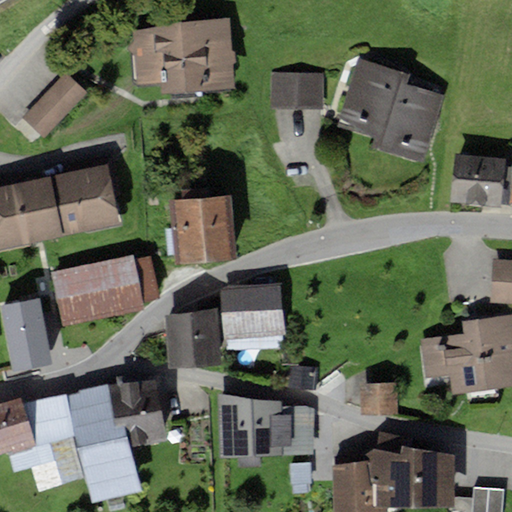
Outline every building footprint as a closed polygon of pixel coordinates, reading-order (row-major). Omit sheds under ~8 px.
[(181,22),(135,32),(135,44),(128,49),(135,55),(136,84),(161,82),(163,94),(235,88),(229,19),(181,22)] [(409,75),(359,60),(338,127),(376,139),(373,149),(423,165),(445,96),(406,84),(409,75)] [(67,73),(23,119),(45,139),(88,94),(67,73)] [(324,74),(272,74),(272,109),(324,110),(324,74)] [(506,159),(455,153),(449,202),(501,208),(506,159)] [(108,165),(0,187),(0,249),(122,224),(108,165)] [(183,199),(171,200),(176,266),(236,261),(230,195),(209,197),(208,188),(182,190),(183,199)] [(133,256),(52,272),(63,327),(145,310),(143,302),(160,299),(151,256),(134,260),(133,256)] [(511,259),(493,259),(490,303),(511,304),(511,259)] [(230,285),(221,291),(223,342),(227,342),(282,339),(286,338),(283,282),(230,285)] [(40,299),(0,307),(14,373),(53,364),(40,299)] [(218,308),(166,317),(169,368),(221,365),(218,308)] [(465,334),(421,340),(427,379),(449,376),(452,396),(511,387),(511,314),(463,322),(465,334)] [(282,339),(227,342),(228,351),(283,349),(282,339)] [(318,368),(288,367),(287,389),(317,390),(318,368)] [(118,383),(107,384),(117,427),(125,425),(131,447),(167,439),(155,379),(141,380),(140,375),(116,378),(118,383)] [(397,383),(360,384),(361,415),(398,414),(397,383)] [(107,384),(67,394),(76,440),(92,504),(142,492),(131,447),(125,425),(117,427),(107,384)] [(76,440),(67,394),(22,403),(38,444),(8,453),(14,473),(31,468),(58,462),(54,444),(71,441),(76,440)] [(282,402),(218,394),(220,459),(264,457),(264,458),(315,455),(314,408),(283,408),(282,402)] [(21,397),(0,403),(0,455),(8,453),(38,444),(22,403),(21,397)] [(411,439),(380,431),(378,450),(410,448),(411,439)] [(58,462),(31,468),(40,492),(80,479),(71,441),(54,444),(58,462)] [(378,450),(375,450),(364,456),(375,507),(388,507),(446,508),(456,508),(456,497),(455,456),(414,447),(410,448),(378,450)] [(362,453),(333,457),(333,511),(388,511),(388,507),(375,507),(364,456),(362,453)] [(311,463),(289,464),(291,495),(308,494),(307,484),(312,484),(311,463)] [(503,511),(505,490),(474,488),(473,499),(472,511),(503,511)] [(472,511),(473,499),(456,497),(456,508),(446,508),(445,511),(472,511)]
